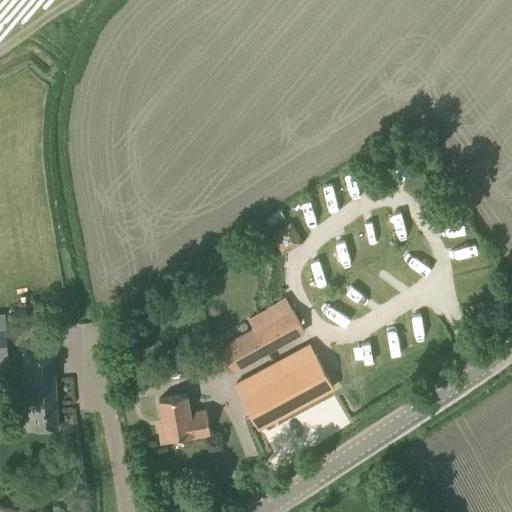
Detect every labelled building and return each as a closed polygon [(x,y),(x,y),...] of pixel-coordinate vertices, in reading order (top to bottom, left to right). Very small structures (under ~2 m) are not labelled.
[(270,234),(282,253),(302,239),(291,221),(270,234)] [(253,326),(218,346),(232,371),(304,331),(291,306),(253,326)] [(22,347),(27,428),(56,427),(51,345),(22,347)] [(333,386),(324,369),(315,353),(240,394),(258,427),(333,386)] [(206,410),(186,412),(183,394),(179,395),(159,398),(163,425),(158,426),(161,442),(210,433),(206,410)]
